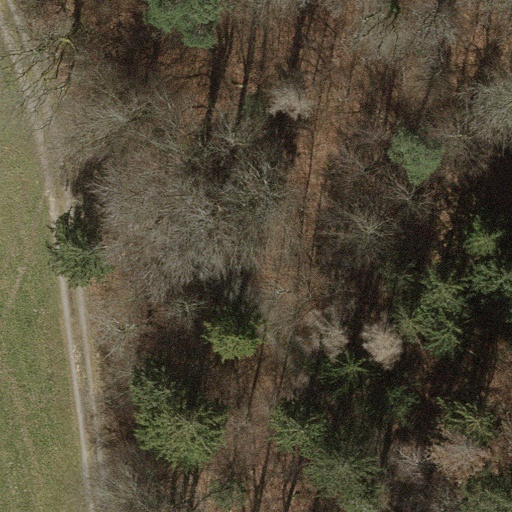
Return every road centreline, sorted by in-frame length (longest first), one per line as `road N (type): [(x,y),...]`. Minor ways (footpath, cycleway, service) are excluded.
road 1 (track): [(5,0),(64,158),(91,286),(104,511)]
road 2 (track): [(424,511),(252,311),(64,158)]
